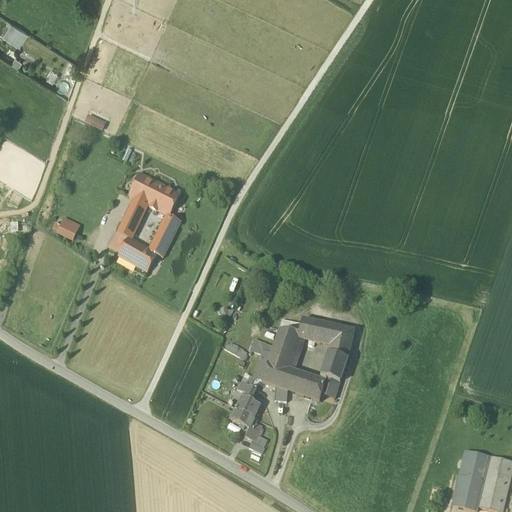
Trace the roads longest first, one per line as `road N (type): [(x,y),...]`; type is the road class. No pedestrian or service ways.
road 1 (track): [(139,416),(236,200),(368,0)]
road 2 (residential): [(303,511),(0,333)]
road 3 (track): [(0,215),(36,202),(107,0)]
